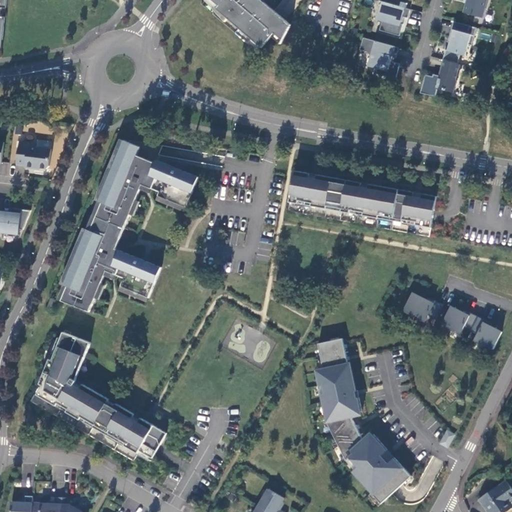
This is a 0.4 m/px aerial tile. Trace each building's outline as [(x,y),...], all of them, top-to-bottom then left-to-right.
[(85,0),(56,0),(60,3),(49,31),(59,36),(85,0)] [(292,25),(262,0),(212,0),(220,5),(217,9),(263,48),(275,33),(283,41),(292,25)] [(491,0),(467,0),(464,13),(483,18),(486,9),(489,10),(491,0)] [(409,18),(411,9),(383,2),(378,19),(383,20),(380,30),(400,36),(404,24),(402,23),(404,17),(409,18)] [(473,46),(478,28),(455,21),(452,30),(454,30),(448,51),(466,56),(469,44),(473,46)] [(397,58),(400,48),(365,38),(361,50),(368,52),(372,57),(370,66),(379,69),(377,74),(397,79),(401,64),(392,61),(393,57),(397,58)] [(458,80),(462,65),(444,60),(441,68),(443,69),(440,76),(434,75),(434,77),(427,75),(422,93),(437,97),(439,89),(455,93),(459,81),(458,80)] [(161,267),(116,248),(142,185),(160,192),(158,196),(187,208),(200,178),(158,160),(157,163),(138,155),(141,148),(125,140),(101,200),(104,201),(93,229),(89,228),(66,286),(69,287),(63,301),(90,312),(107,271),(124,278),(120,286),(148,298),(161,267)] [(50,166),(52,149),(29,147),(30,143),(20,141),(18,165),(27,166),(26,168),(36,169),(36,168),(48,169),(50,166)] [(316,177),(296,174),(292,203),(299,204),(300,201),(313,204),(312,206),(328,209),(329,202),(344,204),(342,212),(351,213),(352,211),(365,213),(364,216),(380,219),(380,216),(395,218),(394,221),(403,223),(404,220),(417,222),(417,225),(432,228),(438,197),(316,177)] [(329,202),(328,209),(342,212),(344,204),(329,202)] [(0,232),(18,234),(18,229),(21,230),(32,211),(12,208),(11,213),(0,211),(0,232)] [(243,233),(231,233),(232,244),(243,243),(243,233)] [(260,243),(259,253),(270,253),(271,243),(260,243)] [(417,295),(409,312),(428,321),(431,316),(437,318),(444,305),(430,297),(428,300),(417,295)] [(57,301),(52,298),(48,307),(54,309),(57,301)] [(452,307),(443,324),(463,333),(466,327),(472,330),(479,316),(464,309),(463,312),(452,307)] [(476,339),(495,349),(503,332),(492,327),(493,324),(479,316),(472,330),(478,333),(476,339)] [(81,420),(82,417),(127,443),(126,446),(139,454),(141,451),(154,458),(160,448),(168,433),(117,404),(116,405),(109,402),(110,400),(77,380),(92,343),(64,332),(61,341),(54,360),(51,359),(41,384),(43,385),(38,395),(57,406),(59,403),(69,409),(67,412),(81,420)] [(344,339),(320,344),(325,371),(320,372),(323,385),(319,386),(324,406),(327,405),(331,419),(327,420),(347,460),(350,457),(359,467),(356,470),(361,475),(358,477),(382,504),(397,491),(413,476),(396,458),(394,459),(387,451),(389,450),(374,434),(365,442),(351,415),(363,412),(359,391),(355,391),(344,339)] [(58,340),(51,359),(54,360),(61,341),(58,340)] [(59,403),(57,406),(67,412),(69,409),(59,403)] [(82,417),(81,420),(126,446),(127,443),(82,417)] [(441,443),(448,447),(455,435),(448,431),(441,443)] [(141,451),(139,454),(152,461),(154,458),(141,451)] [(488,511),(502,511),(503,511),(499,506),(509,499),(511,497),(511,487),(506,479),(479,497),(488,511)] [(260,506),(269,511),(284,511),(279,509),(285,498),(270,489),(266,496),(262,497),(263,500),(260,506)] [(33,511),(34,496),(27,496),(26,503),(22,503),(19,500),(17,503),(13,502),(12,511),(33,511)] [(63,511),(64,498),(56,497),(56,504),(51,504),(49,501),(46,504),(41,504),(40,511),(63,511)] [(71,498),(64,498),(63,511),(82,511),(82,509),(79,510),(71,505),(71,498)] [(499,506),(503,511),(508,508),(511,505),(511,503),(509,499),(499,506)]
